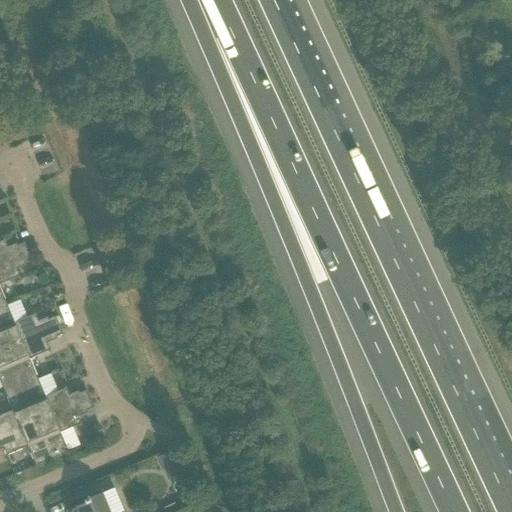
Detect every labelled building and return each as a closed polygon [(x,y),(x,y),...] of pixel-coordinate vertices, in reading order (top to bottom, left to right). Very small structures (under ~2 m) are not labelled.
[(0,263),(28,252),(24,243),(8,250),(4,239),(3,240),(3,241),(0,242),(0,263)] [(31,261),(28,252),(0,263),(0,307),(6,305),(0,290),(0,284),(18,277),(19,279),(20,278),(15,267),(31,261)] [(6,305),(0,307),(0,336),(5,348),(59,326),(55,317),(39,324),(35,313),(33,313),(34,316),(14,324),(6,305)] [(62,335),(59,326),(5,348),(20,385),(37,378),(29,359),(49,351),(50,353),(51,352),(46,342),(62,335)] [(0,381),(4,392),(20,385),(5,348),(0,350),(0,381)] [(37,378),(20,385),(36,422),(89,400),(86,391),(70,398),(65,387),(64,387),(65,389),(45,397),(37,378)] [(0,437),(36,422),(20,385),(4,392),(12,411),(0,416),(0,437)] [(89,400),(36,422),(52,460),(68,453),(60,433),(80,425),(80,426),(82,426),(77,415),(93,408),(89,400)] [(52,460),(36,422),(0,437),(0,447),(2,446),(7,457),(8,457),(7,455),(27,447),(35,467),(52,460)] [(85,430),(90,441),(104,435),(99,424),(85,430)] [(191,502),(169,452),(159,456),(182,506),(191,502)] [(106,511),(99,495),(83,501),(84,503),(66,511),(106,511)]
